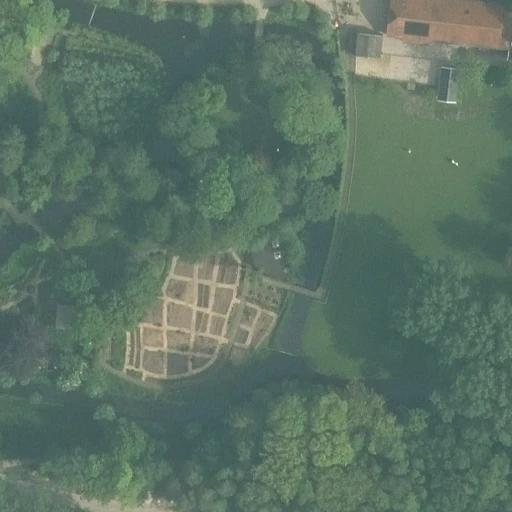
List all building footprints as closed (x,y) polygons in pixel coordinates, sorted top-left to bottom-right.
[(511,21),(511,7),(449,0),(445,0),(390,0),(387,36),(403,38),(402,44),(428,46),(429,41),(509,50),(511,21)] [(39,65),(48,30),(29,25),(19,60),(39,65)] [(358,33),(356,56),(379,59),(382,35),(358,33)] [(450,89),(453,70),(439,68),(436,87),(450,89)] [(263,154),(256,153),(255,153),(248,159),(248,168),(253,174),(262,174),(269,169),(269,160),(263,154)] [(275,236),(241,244),(257,273),(284,280),(285,269),(279,268),(283,243),(275,236)] [(57,305),(56,326),(74,327),(75,306),(57,305)]
